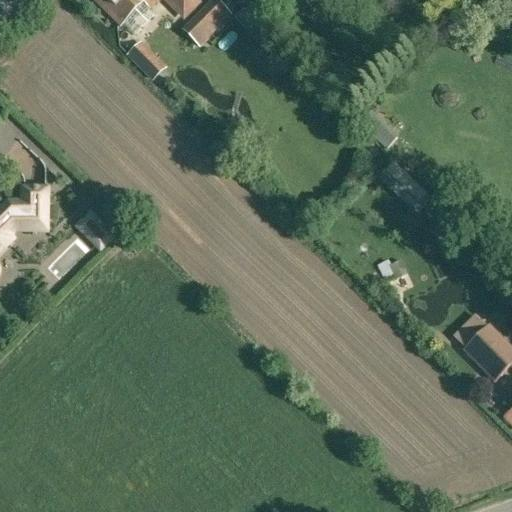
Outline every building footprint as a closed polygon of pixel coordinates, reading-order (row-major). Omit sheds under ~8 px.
[(149,11),(159,0),(167,0),(184,16),(197,3),(193,0),(93,0),(121,27),(143,5),(149,11)] [(232,17),(213,0),(181,32),(199,50),(232,17)] [(151,82),(165,69),(141,44),(126,58),(151,82)] [(29,143),(14,155),(38,185),(54,173),(29,143)] [(402,181),(392,192),(415,214),(425,204),(402,181)] [(0,251),(11,240),(8,237),(15,231),(45,231),(46,192),(23,191),(23,204),(8,204),(0,211),(0,251)] [(115,238),(90,212),(73,228),(99,254),(115,238)] [(511,351),(488,328),(463,353),(494,384),(511,367),(511,368),(511,351)]
